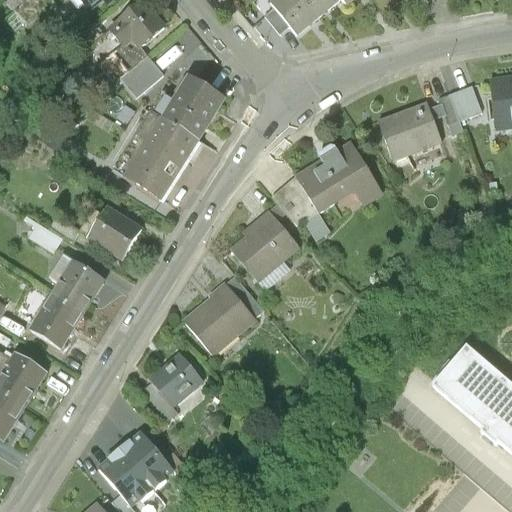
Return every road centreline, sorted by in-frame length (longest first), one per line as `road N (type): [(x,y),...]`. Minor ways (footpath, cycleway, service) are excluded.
road 1 (residential): [(282,105),(20,511)]
road 2 (residential): [(511,34),(376,66),(282,105)]
road 3 (residential): [(282,105),(195,0)]
